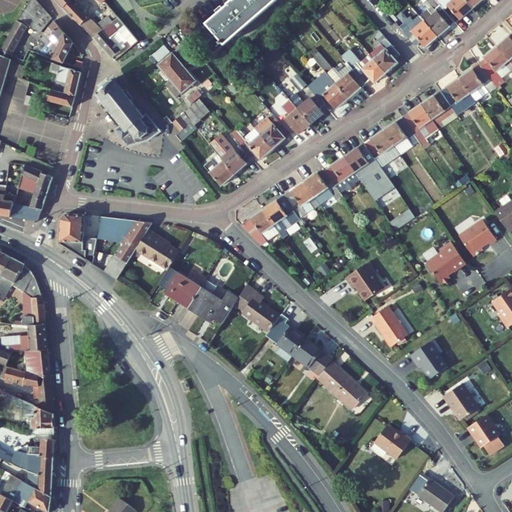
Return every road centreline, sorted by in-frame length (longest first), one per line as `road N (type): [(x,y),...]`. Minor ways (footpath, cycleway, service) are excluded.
road 1 (residential): [(213,212),(410,398),(479,488)]
road 2 (residential): [(336,511),(279,435),(213,371),(175,343),(151,354)]
road 3 (residential): [(213,212),(425,70)]
road 4 (residential): [(56,200),(95,57),(47,0)]
road 5 (residential): [(58,264),(72,461)]
road 6 (residential): [(56,200),(213,212)]
road 7 (secondary): [(151,354),(103,294),(58,264)]
road 8 (secondary): [(58,264),(140,359)]
